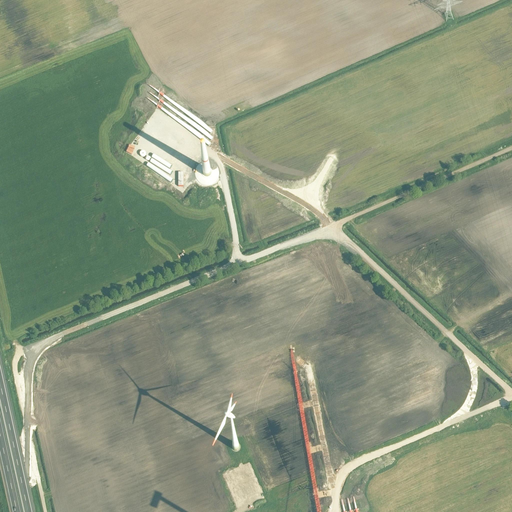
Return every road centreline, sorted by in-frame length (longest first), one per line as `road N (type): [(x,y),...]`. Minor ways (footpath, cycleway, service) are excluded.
road 1 (track): [(47,511),(18,356),(240,264)]
road 2 (track): [(240,264),(511,146)]
road 3 (unclassified): [(333,226),(511,392)]
road 4 (track): [(511,395),(347,467),(336,511)]
road 5 (motorway): [(27,511),(0,385)]
